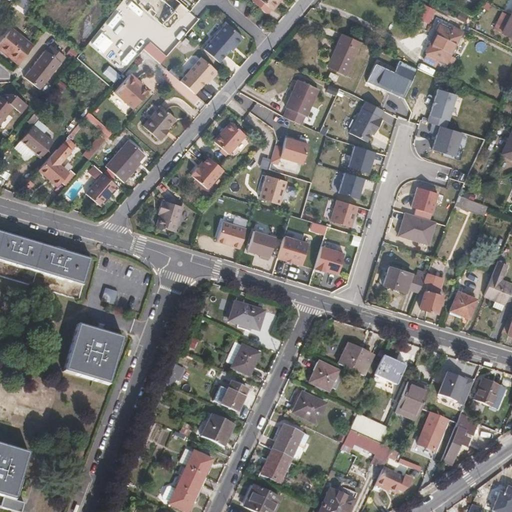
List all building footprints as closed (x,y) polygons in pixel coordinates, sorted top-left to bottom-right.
[(180,3),(176,0),(141,0),(138,4),(161,24),(173,11),(180,3)] [(257,0),(270,11),(278,0),(257,0)] [(436,11),(425,5),(418,18),(429,25),(436,11)] [(493,28),(502,33),(511,15),(502,10),(493,28)] [(173,11),(161,24),(163,25),(167,28),(171,27),(179,19),(179,15),(173,11)] [(261,21),(265,17),(259,12),(255,16),(261,21)] [(511,15),(502,33),(511,38),(511,15)] [(225,23),(203,49),(218,62),(229,49),(233,45),(235,46),(242,38),(225,23)] [(439,26),(425,53),(446,63),(459,36),(439,26)] [(0,49),(19,64),(32,46),(11,29),(0,42),(0,49)] [(360,44),(341,35),(333,52),(334,53),(328,66),(346,75),(360,44)] [(167,57),(151,42),(143,51),(161,65),(167,57)] [(40,89),(65,57),(51,46),(47,52),(45,51),(24,77),(40,89)] [(383,55),(381,61),(390,64),(391,58),(383,55)] [(200,57),(180,81),(194,93),(198,88),(200,87),(205,81),(208,77),(210,79),(217,71),(200,57)] [(365,81),(405,98),(417,69),(399,62),(395,70),(373,61),(365,81)] [(150,96),(141,87),(136,84),(139,81),(130,74),(113,93),(136,112),(150,96)] [(288,109),(284,117),(301,124),(304,116),(306,117),(318,89),(298,80),(285,108),(288,109)] [(457,92),(438,86),(428,121),(439,123),(449,125),(457,92)] [(0,123),(12,109),(18,114),(25,105),(13,95),(4,93),(1,98),(0,97),(0,123)] [(384,111),(366,102),(350,133),(367,142),(372,134),(375,128),(377,129),(382,119),(380,118),(384,111)] [(176,121),(161,108),(144,129),(159,142),(160,140),(162,142),(167,137),(165,135),(168,131),(176,121)] [(230,122),(213,141),(228,154),(245,135),(230,122)] [(449,125),(439,123),(430,151),(455,158),(463,131),(449,125)] [(31,126),(14,148),(25,156),(31,149),(40,156),(52,141),(31,126)] [(511,130),(511,131),(501,154),(511,159),(511,130)] [(302,161),(309,141),(285,134),(282,145),(276,144),(270,162),(278,163),(280,155),(302,161)] [(89,147),(90,148),(100,137),(98,136),(89,147)] [(100,137),(90,148),(95,152),(105,141),(100,137)] [(59,148),(49,157),(38,170),(57,186),(69,173),(59,165),(75,146),(67,138),(59,148)] [(132,142),(109,168),(127,183),(132,177),(130,175),(142,162),(147,156),(132,142)] [(348,166),(368,173),(375,152),(355,145),(348,166)] [(205,188),(221,169),(220,169),(208,157),(202,164),(198,169),(196,167),(189,175),(205,188)] [(144,164),(142,162),(130,175),(132,177),(144,164)] [(104,174),(93,165),(87,172),(97,181),(104,174)] [(337,190),(357,198),(363,176),(344,168),(337,190)] [(119,187),(105,175),(88,194),(104,208),(112,200),(109,198),(119,187)] [(260,199),(280,205),(287,182),(267,176),(260,199)] [(109,198),(112,200),(121,189),(119,187),(109,198)] [(438,193),(418,187),(412,207),(432,213),(438,193)] [(465,199),(459,196),(455,205),(461,208),(465,199)] [(475,202),(465,199),(461,208),(471,212),(475,202)] [(331,221),(352,227),(358,206),(338,200),(331,221)] [(488,207),(475,202),(471,212),(484,217),(488,207)] [(158,214),(157,218),(155,227),(173,232),(179,209),(158,204),(156,213),(158,214)] [(436,222),(405,213),(398,236),(429,245),(436,222)] [(218,242),(241,249),(247,228),(224,222),(218,242)] [(86,285),(94,258),(74,252),(43,243),(11,234),(0,230),(0,259),(14,264),(37,271),(66,279),(86,285)] [(266,259),(269,260),(276,237),(255,231),(248,251),(262,255),(261,258),(266,259)] [(278,258),(302,265),(308,244),(284,236),(278,258)] [(344,253),(321,246),(314,269),(325,272),(326,271),(327,269),(330,270),(330,272),(338,275),(344,253)] [(508,265),(499,261),(492,276),(502,280),(508,265)] [(388,267),(382,285),(406,292),(412,274),(388,267)] [(444,278),(428,273),(421,290),(438,295),(444,278)] [(425,278),(412,274),(406,292),(418,296),(421,290),(425,278)] [(511,284),(502,280),(492,276),(484,296),(495,301),(493,306),(502,310),(511,286),(511,284)] [(114,303),(117,290),(104,287),(101,300),(114,303)] [(425,291),(419,308),(437,314),(442,296),(438,295),(425,291)] [(476,300),(457,292),(449,311),(468,319),(476,300)] [(259,330),(265,310),(234,300),(233,302),(228,318),(227,320),(236,323),(251,328),(259,330)] [(113,387),(127,339),(81,325),(74,348),(67,372),(113,387)] [(363,350),(347,342),(345,347),(361,354),(363,350)] [(247,376),(258,354),(241,346),(229,368),(247,376)] [(363,376),(373,354),(363,350),(361,354),(345,347),(337,364),(363,376)] [(397,381),(405,363),(384,353),(376,372),(397,381)] [(332,387),(338,372),(319,363),(310,383),(330,392),(332,387)] [(170,378),(179,381),(183,367),(174,364),(170,378)] [(467,380),(446,373),(438,396),(457,403),(467,380)] [(415,420),(429,387),(417,382),(407,378),(393,411),(415,420)] [(492,409),(500,389),(482,381),(473,402),(492,409)] [(238,413),(247,389),(231,382),(221,405),(238,413)] [(316,425),(325,404),(301,393),(292,413),(316,425)] [(223,448),(233,425),(209,414),(199,437),(223,448)] [(379,444),(386,427),(357,414),(349,431),(357,435),(369,439),(379,444)] [(431,458),(447,421),(428,414),(413,451),(431,458)] [(452,467),(470,422),(461,419),(446,456),(444,456),(441,462),(452,467)] [(444,456),(456,425),(447,421),(431,458),(441,462),(444,456)] [(290,458),(302,433),(284,424),(272,450),(290,458)] [(353,443),(357,435),(349,431),(346,440),(353,443)] [(365,448),(369,439),(357,435),(353,443),(365,448)] [(375,453),(379,444),(369,439),(365,448),(375,453)] [(18,501),(32,452),(0,443),(0,495),(7,498),(18,501)] [(184,466),(190,452),(183,449),(177,463),(184,466)] [(278,483),(290,458),(272,450),(271,449),(267,457),(269,458),(261,475),(271,480),(278,483)] [(198,485),(210,460),(191,451),(190,452),(184,466),(180,476),(198,485)] [(398,493),(404,478),(381,469),(373,485),(383,489),(383,487),(389,489),(398,493)] [(182,511),(186,511),(198,485),(180,476),(177,475),(173,484),(176,485),(173,489),(167,502),(167,504),(182,511)] [(502,489),(505,481),(500,479),(496,487),(502,489)] [(509,502),(511,494),(511,483),(505,481),(502,489),(496,487),(492,497),(509,502)] [(167,502),(173,489),(167,486),(165,487),(160,497),(161,499),(167,502)] [(254,511),(273,511),(279,499),(252,486),(243,507),(254,511)] [(337,511),(345,495),(332,489),(321,511),(337,511)] [(349,511),(353,504),(355,500),(345,495),(337,511),(349,511)] [(24,511),(27,503),(7,498),(3,507),(18,511),(24,511)]
